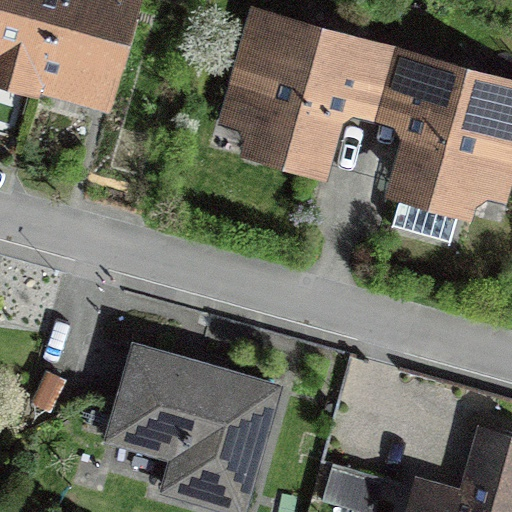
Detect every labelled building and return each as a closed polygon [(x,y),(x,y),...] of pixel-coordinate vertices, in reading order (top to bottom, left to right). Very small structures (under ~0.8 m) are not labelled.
[(0,0),(0,66),(94,92),(120,0),(0,0)] [(252,32),(236,89),(259,96),(267,110),(257,145),(316,162),(330,114),(348,104),(359,64),(345,60),(349,46),(290,30),(286,41),(252,32)] [(435,71),(431,84),(417,80),(405,120),(416,139),(392,225),(451,241),(471,166),(484,159),(508,166),(511,153),(511,104),(490,98),(494,87),(435,71)] [(136,347),(112,431),(178,450),(167,488),(240,510),(276,387),(241,377),(240,382),(223,377),(224,372),(136,347)] [(410,511),(511,511),(511,436),(483,428),(469,477),(473,479),(468,496),(420,482),(410,511)] [(373,511),(383,477),(333,463),(323,500),(364,511),(373,511)]
